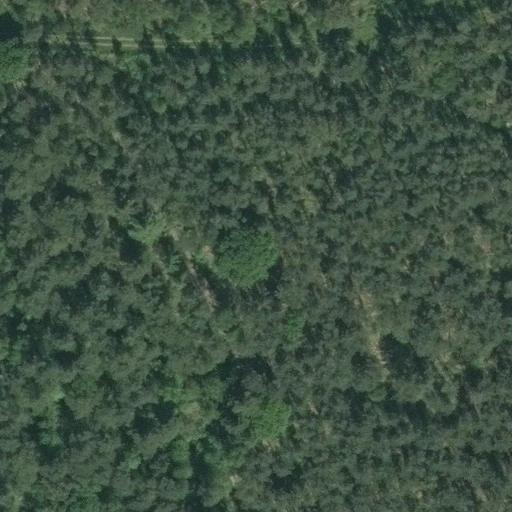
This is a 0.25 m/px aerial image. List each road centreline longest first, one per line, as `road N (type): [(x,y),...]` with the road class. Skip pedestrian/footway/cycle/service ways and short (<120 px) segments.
road 1 (track): [(0,40),(162,47),(348,41)]
road 2 (track): [(348,41),(356,56),(511,135)]
